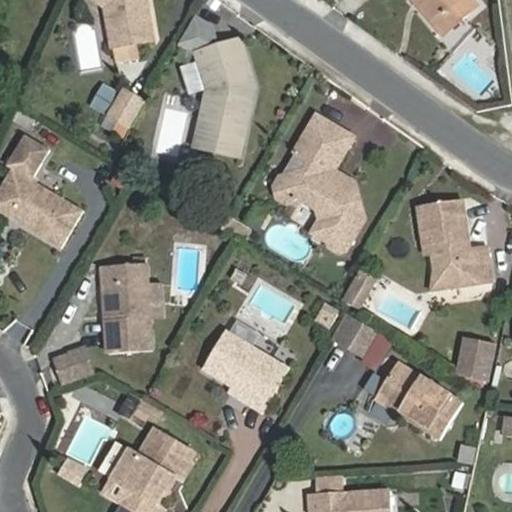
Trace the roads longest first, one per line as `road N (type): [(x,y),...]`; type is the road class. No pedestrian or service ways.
road 1 (residential): [(278,0),(511,169)]
road 2 (unknown): [(216,511),(325,360)]
road 3 (residential): [(25,511),(18,486),(41,411),(16,364),(0,354)]
